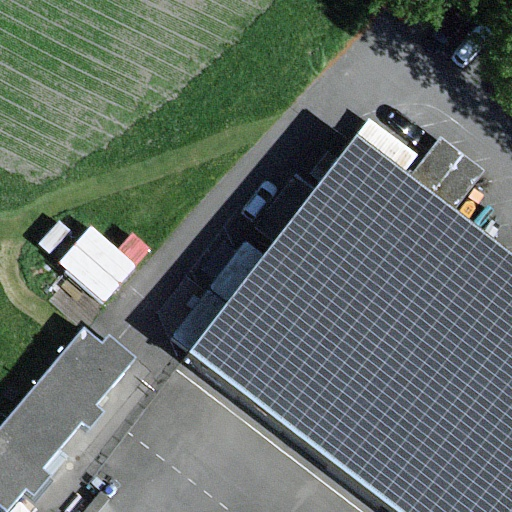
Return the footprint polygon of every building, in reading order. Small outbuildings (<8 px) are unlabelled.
[(366,123),(350,144),(398,180),(414,159),(366,123)] [(482,175),(437,140),(403,184),(448,219),(482,175)] [(376,511),(511,511),(511,268),(448,219),(403,184),(398,180),(350,144),(181,362),(376,511)] [(55,267),(102,307),(133,270),(87,231),(55,267)] [(98,347),(81,332),(0,428),(0,511),(7,511),(133,361),(105,338),(98,347)]
